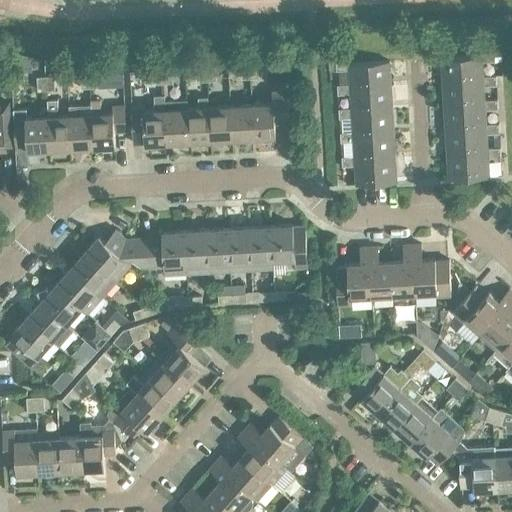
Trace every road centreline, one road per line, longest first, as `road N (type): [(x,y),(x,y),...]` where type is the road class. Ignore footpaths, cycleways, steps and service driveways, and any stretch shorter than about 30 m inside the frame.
road 1 (residential): [(438,511),(262,357),(121,501),(0,508)]
road 2 (residential): [(39,235),(83,190),(269,175),(295,180),(338,218),(422,217)]
road 3 (residential): [(416,63),(422,217)]
